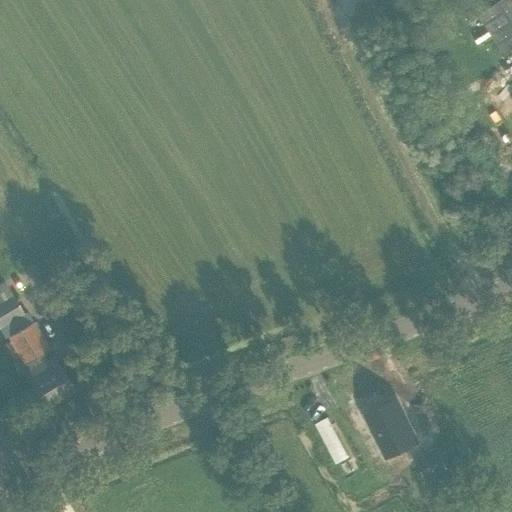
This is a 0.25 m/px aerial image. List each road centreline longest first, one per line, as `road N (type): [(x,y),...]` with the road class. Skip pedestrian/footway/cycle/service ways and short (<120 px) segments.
road 1 (tertiary): [(0,489),(149,423),(511,285)]
road 2 (track): [(493,294),(460,256),(355,59),(347,16),(362,0)]
